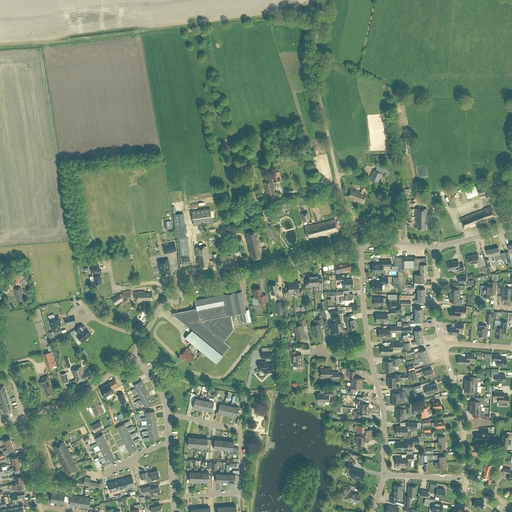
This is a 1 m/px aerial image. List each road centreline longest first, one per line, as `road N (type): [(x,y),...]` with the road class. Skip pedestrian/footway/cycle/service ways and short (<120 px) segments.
road 1 (track): [(0,45),(285,13),(320,17)]
road 2 (tertiary): [(134,355),(162,304),(181,289),(353,246)]
road 3 (unclassified): [(358,227),(339,190),(315,80),(321,14)]
road 4 (residential): [(172,496),(239,492),(240,434),(167,415)]
road 5 (residential): [(464,479),(459,407),(441,348)]
road 6 (tertiary): [(22,416),(72,398),(134,355)]
road 7 (residential): [(383,475),(383,417),(369,355)]
